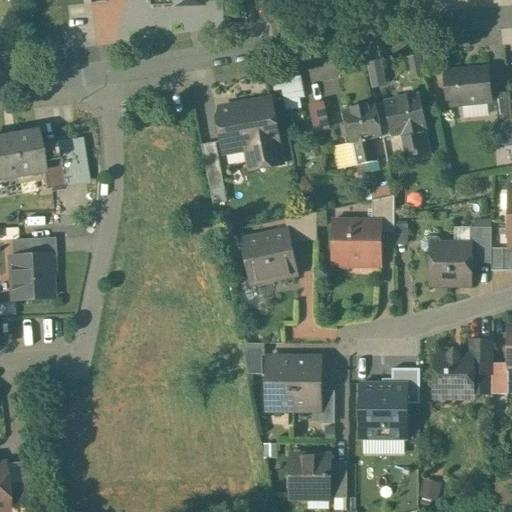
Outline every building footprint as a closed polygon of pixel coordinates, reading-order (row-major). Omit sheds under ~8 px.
[(419,55),(406,58),(411,79),(423,76),(419,55)] [(380,61),(368,63),(372,87),(384,85),(380,61)] [(487,69),(444,72),(447,106),(490,102),(487,69)] [(300,76),(280,79),(284,101),(304,97),(300,76)] [(508,93),(495,94),(498,126),(511,124),(508,93)] [(418,95),(384,102),(384,103),(375,105),(381,136),(382,138),(391,136),(391,137),(402,135),(406,157),(429,152),(424,129),(425,129),(418,95)] [(270,99),(221,109),(218,124),(223,153),(251,148),(257,168),(282,164),(278,143),(270,99)] [(375,105),(343,111),(346,124),(340,125),(343,136),(348,135),(350,143),(351,143),(355,166),(366,163),(376,161),(372,138),(381,136),(375,105)] [(468,126),(453,129),(458,152),(472,150),(468,126)] [(36,132),(0,138),(0,178),(42,171),(43,171),(39,146),(36,132)] [(215,142),(201,145),(210,186),(223,184),(215,142)] [(56,143),(39,146),(43,171),(42,171),(45,189),(63,187),(56,143)] [(366,163),(355,166),(359,182),(370,179),(366,163)] [(394,196),(372,201),(372,222),(376,222),(376,232),(394,232),(394,196)] [(316,213),(284,219),(287,231),(288,231),(290,243),(316,241),(316,213)] [(372,222),(333,222),(333,266),(352,266),(353,260),(380,260),(380,245),(376,241),(376,232),(376,222),(372,222)] [(491,228),(476,228),(476,263),(491,264),(491,248),(491,228)] [(287,231),(241,241),(250,284),(260,282),(264,284),(272,283),(275,279),(297,274),(290,243),(288,231),(287,231)] [(438,237),(425,237),(421,241),(421,248),(425,252),(431,252),(430,253),(440,253),(441,245),(441,241),(438,237)] [(50,239),(14,240),(15,258),(51,256),(50,239)] [(441,245),(440,253),(430,253),(430,285),(470,285),(470,245),(441,245)] [(511,248),(508,248),(491,248),(491,264),(491,271),(511,270),(511,248)] [(15,258),(10,258),(12,299),(50,297),(48,265),(52,265),(51,256),(15,258)] [(124,339),(150,336),(149,322),(159,321),(155,280),(125,283),(127,303),(121,304),(124,339)] [(492,340),(468,340),(468,356),(472,356),(472,376),(491,376),(491,364),(492,340)] [(264,344),(242,344),(248,375),(262,375),(262,356),(264,356),(264,344)] [(447,356),(434,356),(434,379),(428,385),(434,392),(449,392),(454,398),(468,398),(472,394),(472,376),(472,356),(468,356),(459,356),(459,355),(453,349),(447,355),(447,356)] [(293,360),(268,360),(268,358),(267,358),(267,410),(268,410),(268,408),(293,409),(293,360)] [(319,360),(293,360),(293,409),(319,409),(319,411),(320,411),(320,359),(319,358),(319,360)] [(506,373),(506,364),(491,364),(491,376),(491,394),(511,394),(511,369),(507,369),(507,373),(506,373)] [(491,376),(472,376),(472,394),(491,394),(491,376)] [(408,385),(357,385),(357,444),(408,444),(408,385)] [(71,394),(34,397),(37,436),(74,433),(73,418),(75,418),(74,405),(72,405),(71,394)] [(313,456),(313,458),(294,458),(294,456),(291,456),(291,498),(296,498),(298,500),(306,501),(308,498),(329,498),(329,462),(329,456),(313,456)] [(347,462),(329,462),(329,498),(347,498),(347,462)] [(212,484),(214,511),(255,511),(253,480),(212,484)] [(28,482),(5,484),(7,504),(16,503),(22,509),(31,508),(28,482)] [(44,500),(45,511),(87,511),(86,497),(44,500)]
